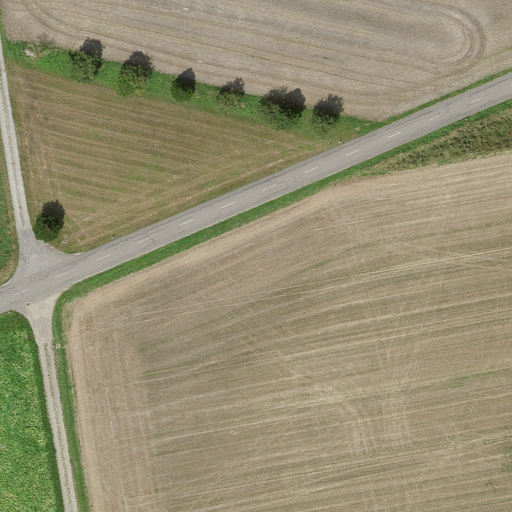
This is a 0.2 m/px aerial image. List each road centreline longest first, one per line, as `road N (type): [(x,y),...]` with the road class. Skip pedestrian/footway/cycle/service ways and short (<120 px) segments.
road 1 (unclassified): [(0,308),(511,87)]
road 2 (track): [(72,511),(0,41)]
